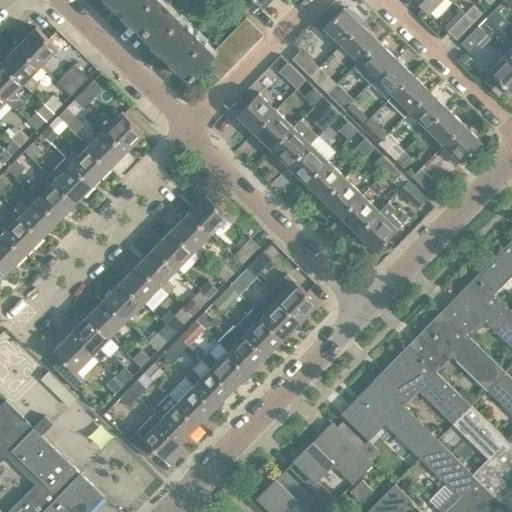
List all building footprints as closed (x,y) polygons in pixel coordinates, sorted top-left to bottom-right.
[(108,0),(141,32),(168,5),(163,0),(108,0)] [(262,6),(268,0),(237,0),(248,10),(256,1),(262,6)] [(438,0),(416,0),(428,11),(438,0)] [(511,0),(502,0),(511,8),(511,6),(511,0)] [(472,22),(481,13),(472,4),(464,13),(472,22)] [(168,5),(141,32),(189,79),(204,63),(213,54),(216,51),(214,49),(203,39),(202,41),(195,34),(196,32),(168,5)] [(341,43),(360,23),(359,22),(359,19),(355,14),(352,14),(343,6),(335,15),(329,9),(311,27),(320,35),(326,28),(341,43)] [(494,25),(502,17),(494,8),(485,17),(494,25)] [(456,39),(472,22),(464,13),(447,30),(456,39)] [(236,26),(253,43),(262,34),(245,17),(236,26)] [(511,25),(502,17),(494,25),(509,40),(511,37),(511,38),(511,45),(505,53),(511,59),(511,25)] [(358,60),(378,40),(360,23),(341,43),(358,60)] [(476,44),(486,34),(477,25),(460,43),(469,51),(476,44)] [(35,26),(18,43),(40,65),(57,48),(35,26)] [(245,52),(253,43),(236,26),(228,35),(245,52)] [(486,34),(476,44),(480,48),(490,38),(486,34)] [(245,52),(228,35),(219,44),(237,60),(245,52)] [(370,82),(395,57),(378,40),(358,60),(353,65),(370,82)] [(40,65),(18,43),(1,61),(23,82),(23,83),(31,91),(39,83),(30,75),(40,65)] [(213,54),(228,69),(237,60),(219,44),(214,49),(216,51),(213,54)] [(309,75),(318,67),(301,50),(292,58),(309,75)] [(511,59),(505,53),(488,70),(491,73),(484,81),(498,94),(505,87),(511,93),(511,59)] [(213,54),(204,63),(219,78),(228,69),(213,54)] [(387,99),(412,73),(395,57),(370,82),(387,99)] [(23,82),(1,61),(0,61),(0,93),(6,99),(23,83),(23,82)] [(296,88),(305,79),(287,62),(278,71),(296,88)] [(70,94),(87,77),(74,64),(57,81),(70,94)] [(327,92),(335,84),(318,67),(309,75),(327,92)] [(409,110),(429,90),(412,73),(387,99),(404,116),(410,110),(409,110)] [(83,107),(100,90),(91,81),(74,98),(83,107)] [(344,109),(352,100),(335,84),(327,92),(344,109)] [(313,105),(322,96),(312,87),(304,96),(313,105)] [(427,127),(446,107),(429,90),(409,110),(410,110),(427,127)] [(253,131),(275,108),(258,91),(236,114),(253,131)] [(53,111),(62,102),(53,94),(44,103),(53,111)] [(361,126),(369,117),(352,100),(344,109),(361,126)] [(44,103),(36,111),(45,120),(53,111),(44,103)] [(330,122),(339,113),(330,104),(321,113),(330,122)] [(67,124),(75,115),(66,107),(57,116),(67,124)] [(446,107),(427,127),(444,144),(463,124),(446,107)] [(271,148),(292,125),(275,108),(253,131),(271,148)] [(98,119),(105,126),(128,148),(145,131),(122,109),(112,119),(105,112),(98,119)] [(36,128),(45,120),(36,111),(27,120),(36,128)] [(67,124),(57,116),(40,133),(49,141),(58,133),(57,131),(65,123),(66,124),(67,124)] [(378,142),(386,134),(369,117),(361,126),(378,142)] [(288,165),(310,142),(310,143),(317,135),(300,118),(293,126),(292,125),(271,148),(278,155),(275,157),(286,167),(288,165)] [(347,139),(356,130),(347,121),(338,130),(347,139)] [(463,124),(444,144),(461,160),(480,141),(463,124)] [(88,144),(110,166),(128,148),(105,126),(88,144)] [(19,146),(28,137),(19,128),(10,137),(19,146)] [(386,134),(378,142),(386,151),(395,142),(386,134)] [(365,155),(373,146),(364,137),(355,146),(365,155)] [(32,159),(41,150),(32,141),(24,150),(32,159)] [(288,165),(305,182),(327,160),(310,143),(310,142),(288,165)] [(65,156),(92,184),(110,166),(88,144),(76,156),(71,150),(65,156)] [(0,160),(2,163),(11,154),(2,146),(0,147),(0,160)] [(395,159),(403,167),(412,159),(403,150),(395,159)] [(382,172),(391,163),(381,154),(373,163),(382,172)] [(48,173),(76,201),(92,184),(65,156),(48,173)] [(15,176),(24,167),(15,159),(7,167),(15,176)] [(327,160),(305,182),(323,199),(345,176),(327,160)] [(391,181),(400,172),(391,163),(382,172),(391,181)] [(429,193),(438,184),(420,167),(412,176),(429,193)] [(37,196),(59,218),(76,201),(48,173),(39,183),(36,180),(28,189),(36,197),(37,196)] [(340,216),(362,193),(345,176),(323,199),(340,216)] [(417,206),(425,197),(407,180),(399,189),(417,206)] [(215,186),(207,195),(234,221),(242,212),(215,186)] [(205,193),(188,210),(211,232),(228,215),(205,193)] [(358,233),(379,211),(362,193),(340,216),(358,233)] [(42,236),(59,218),(37,196),(36,197),(27,206),(20,200),(13,207),(19,214),(42,236)] [(375,250),(397,228),(401,223),(391,214),(396,209),(388,202),(379,211),(358,233),(375,250)] [(171,228),(194,250),(201,257),(208,250),(201,242),(211,232),(188,210),(171,228)] [(19,214),(2,231),(25,253),(42,236),(19,214)] [(154,245),(177,267),(194,250),(171,228),(154,245)] [(0,263),(8,271),(25,253),(2,231),(0,233),(0,263)] [(241,263),(259,246),(250,237),(233,254),(241,263)] [(511,237),(475,275),(494,293),(511,274),(511,237)] [(177,267),(154,245),(137,262),(160,284),(169,292),(176,285),(167,277),(177,267)] [(255,276),(272,259),(263,250),(246,267),(255,276)] [(121,280),(143,302),(160,284),(137,262),(121,280)] [(225,280),(233,272),(224,263),(216,272),(225,280)] [(457,293),(460,296),(444,312),(469,337),(475,330),(472,327),(482,317),(511,346),(511,310),(509,308),(494,293),(475,275),(457,293)] [(238,294),(247,285),(238,276),(229,285),(238,294)] [(104,297),(126,319),(143,302),(121,280),(104,297)] [(208,298),(216,289),(207,280),(199,289),(208,298)] [(295,280),(278,298),(300,319),(317,302),(295,280)] [(283,337),(300,319),(278,298),(271,291),(254,308),(283,337)] [(221,311),(230,302),(221,293),(212,302),(221,311)] [(87,314),(109,336),(126,319),(104,297),(87,314)] [(191,315),(199,306),(191,297),(182,306),(191,315)] [(235,324),(244,332),(266,354),(273,347),(274,348),(283,339),(282,338),(283,337),(254,308),(252,307),(235,324)] [(174,332),(183,323),(168,309),(159,318),(174,332)] [(424,327),(426,330),(411,346),(435,371),(441,365),(438,361),(448,351),(487,390),(505,372),(469,337),(444,312),(441,309),(424,327)] [(204,328),(213,319),(204,310),(195,319),(204,328)] [(70,332),(92,354),(99,361),(106,353),(99,346),(109,336),(87,314),(70,332)] [(235,324),(219,341),(227,350),(249,371),(256,364),(257,365),(266,356),(265,355),(266,354),(244,332),(235,324)] [(187,345),(196,336),(187,327),(178,336),(187,345)] [(54,367),(72,385),(80,376),(75,371),(92,354),(70,332),(53,349),(62,358),(54,367)] [(157,349),(166,341),(157,332),(148,341),(157,349)] [(390,361),(393,364),(377,380),(402,405),(408,399),(405,396),(414,386),(454,424),(471,406),(435,371),(411,346),(408,343),(390,361)] [(170,363),(179,354),(170,345),(161,354),(170,363)] [(140,367),(149,358),(140,349),(131,358),(140,367)] [(248,372),(249,371),(227,350),(217,359),(209,351),(201,359),(232,389),(239,381),(240,382),(249,373),(248,372)] [(184,376),(215,406),(232,389),(201,359),(184,376)] [(154,380),(162,371),(153,362),(145,371),(154,380)] [(123,384),(132,375),(123,366),(114,375),(123,384)] [(40,378),(51,388),(68,405),(76,397),(48,370),(40,378)] [(511,378),(505,372),(487,390),(511,413),(511,433),(505,439),(511,445),(511,378)] [(115,393),(123,384),(114,375),(106,384),(115,393)] [(198,423),(215,406),(184,376),(167,393),(198,423)] [(340,412),(368,440),(374,433),(371,430),(381,420),(420,458),(438,441),(402,405),(377,380),(374,377),(356,396),(359,398),(343,414),(341,412),(340,412)] [(137,397),(145,388),(136,379),(127,388),(137,397)] [(128,406),(137,397),(127,388),(119,397),(128,406)] [(181,441),(198,423),(167,393),(157,404),(160,407),(153,413),(181,441)] [(0,511),(84,511),(101,495),(103,496),(41,434),(52,422),(44,415),(33,426),(25,419),(26,419),(25,418),(25,419),(5,400),(6,400),(5,399),(0,403),(0,511)] [(471,406),(454,424),(491,460),(481,471),(478,467),(472,474),(497,498),(511,483),(511,445),(505,439),(471,406)] [(128,439),(145,457),(154,448),(164,458),(181,441),(153,413),(128,439)] [(342,420),(336,426),(352,442),(358,436),(342,420)] [(294,459),(315,479),(332,463),(353,484),(373,463),(331,421),(294,459)] [(488,511),(500,501),(497,498),(472,474),(438,441),(420,458),(457,495),(447,505),(444,502),(438,508),(441,511),(488,511)] [(324,511),(337,500),(315,479),(294,459),(257,497),(272,511),(283,511),(295,500),(306,511),(324,511)] [(361,479),(349,491),(351,493),(359,501),(360,502),(372,489),(361,479)] [(397,511),(410,499),(394,483),(365,511),(397,511)]
